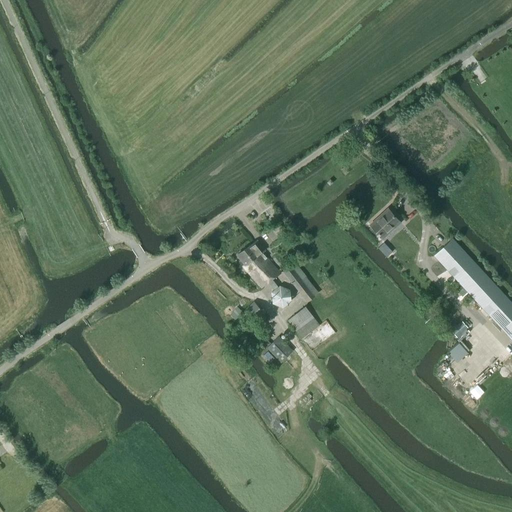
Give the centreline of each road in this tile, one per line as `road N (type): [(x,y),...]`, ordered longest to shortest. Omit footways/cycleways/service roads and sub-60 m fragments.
road 1 (unclassified): [(148,267),(511,22)]
road 2 (unclassified): [(0,371),(148,267)]
